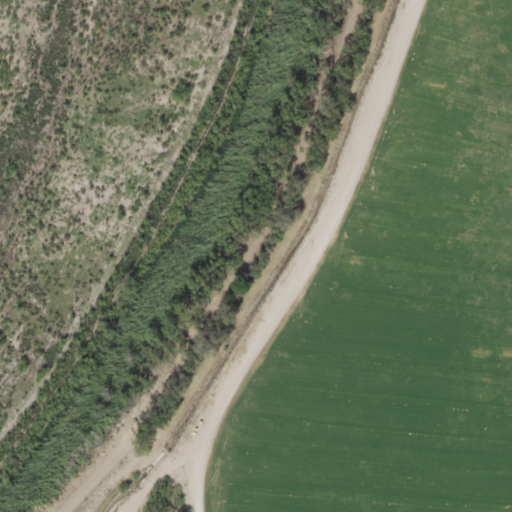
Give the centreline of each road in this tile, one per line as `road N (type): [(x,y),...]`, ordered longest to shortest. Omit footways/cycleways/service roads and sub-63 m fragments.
road 1 (track): [(422,0),(315,259),(241,376),(206,451),(206,511)]
road 2 (residential): [(0,476),(74,373),(218,131),(263,0)]
